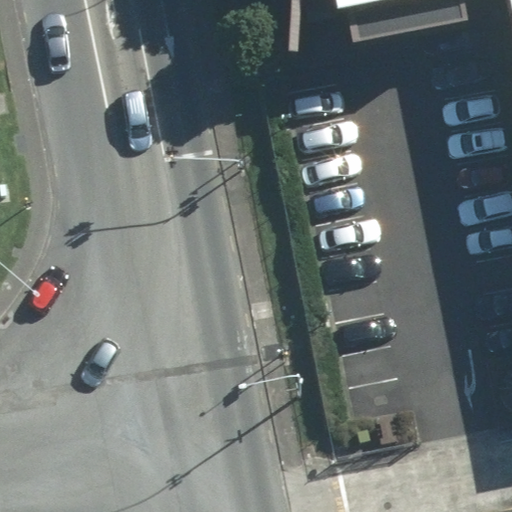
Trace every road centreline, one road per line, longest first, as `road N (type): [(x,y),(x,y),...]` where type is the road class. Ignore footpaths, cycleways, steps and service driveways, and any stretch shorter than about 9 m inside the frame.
road 1 (secondary): [(87,0),(167,413)]
road 2 (secondary): [(0,442),(167,413)]
